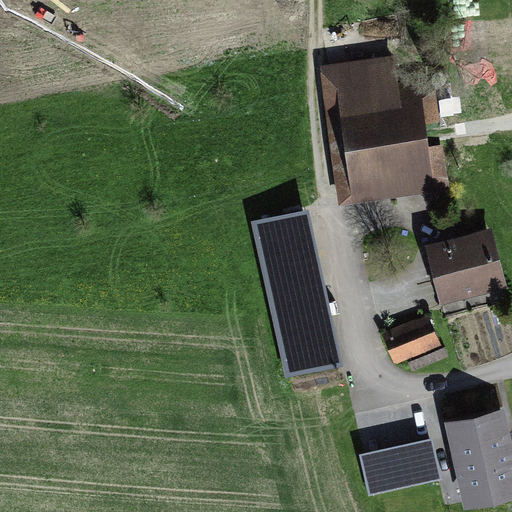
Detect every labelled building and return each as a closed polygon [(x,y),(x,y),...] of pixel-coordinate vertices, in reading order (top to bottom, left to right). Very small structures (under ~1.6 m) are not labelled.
[(391,64),(324,73),(342,198),(433,185),(421,106),(398,110),(391,64)] [(257,229),(289,378),(340,367),(308,218),(257,229)] [(429,255),(441,303),(502,287),(489,239),(429,255)] [(386,339),(395,364),(447,345),(438,321),(386,339)] [(511,467),(500,414),(450,425),(468,507),(511,497),(511,467)] [(431,442),(363,458),(372,497),(440,481),(431,442)]
